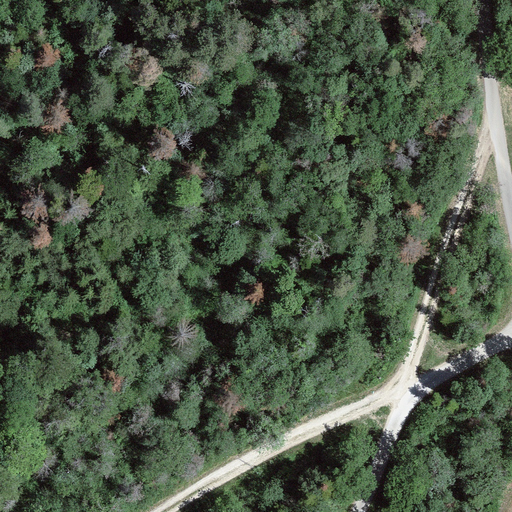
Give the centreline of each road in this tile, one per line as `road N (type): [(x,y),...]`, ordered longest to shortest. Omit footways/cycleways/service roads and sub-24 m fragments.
road 1 (track): [(489,64),(494,137),(357,511)]
road 2 (track): [(167,511),(302,435),(511,335)]
road 3 (track): [(511,199),(489,64)]
